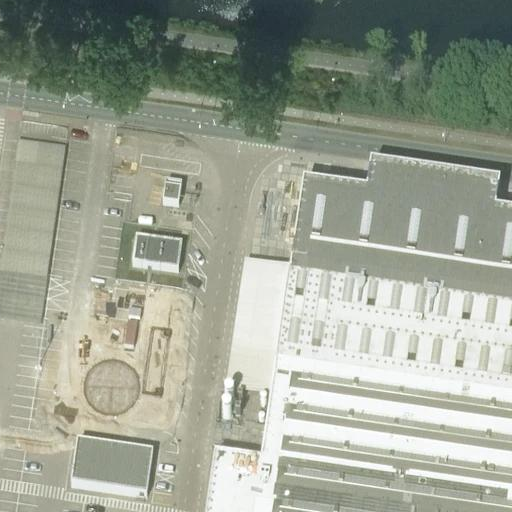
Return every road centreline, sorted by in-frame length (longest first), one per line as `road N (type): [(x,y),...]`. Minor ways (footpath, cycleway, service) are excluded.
road 1 (unclassified): [(511,91),(0,14)]
road 2 (unclassified): [(241,133),(182,511)]
road 3 (unclassified): [(511,173),(241,133)]
road 4 (unclassified): [(241,133),(0,97)]
